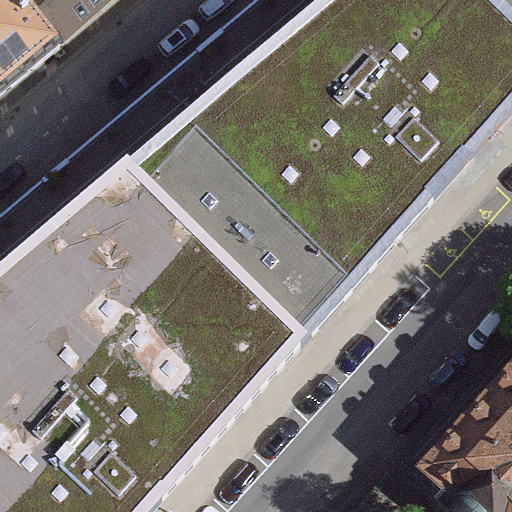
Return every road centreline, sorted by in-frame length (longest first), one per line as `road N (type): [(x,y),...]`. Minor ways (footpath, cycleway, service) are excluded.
road 1 (unclassified): [(511,246),(263,511)]
road 2 (unclassified): [(245,0),(0,208)]
